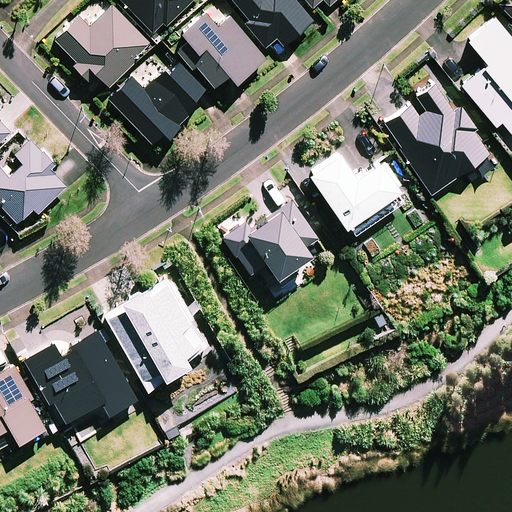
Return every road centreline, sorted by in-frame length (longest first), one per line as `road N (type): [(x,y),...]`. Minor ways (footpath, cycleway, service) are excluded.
road 1 (residential): [(152,207),(416,0)]
road 2 (residential): [(0,47),(152,207)]
road 3 (residential): [(0,292),(152,207)]
